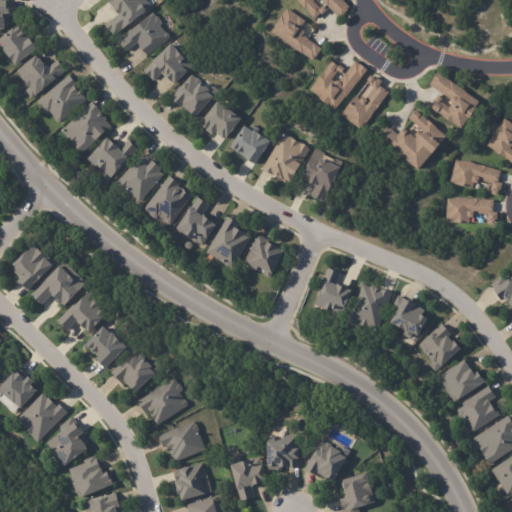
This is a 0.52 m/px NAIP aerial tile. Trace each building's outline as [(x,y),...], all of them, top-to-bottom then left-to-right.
[(13,0),(13,1),(14,1),(15,12),(13,13),(11,14),(12,23),(11,24),(11,25),(10,25),(10,29),(0,29),(0,0),(13,0)] [(109,23),(123,13),(118,8),(117,9),(111,1),(112,0),(148,0),(154,7),(133,24),(132,23),(116,36),(107,25),(109,23)] [(339,16),(324,0),(322,2),(320,0),(316,0),(315,1),(323,9),(326,7),(330,11),(325,16),(323,14),(317,19),(315,17),(315,18),(311,14),(311,13),(298,0),(345,0),(352,7),(350,9),(351,10),(344,16),(343,15),(341,18),(339,16)] [(306,22),(302,28),(307,32),(305,35),(310,39),(323,49),(318,57),(317,56),(314,60),(285,42),(286,41),(278,36),(272,33),(273,32),(271,31),(282,15),(282,14),(286,9),(287,9),(288,8),(307,20),(306,22)] [(150,56),(149,54),(144,48),(141,45),(142,44),(139,42),(129,51),(120,40),(131,31),(132,31),(155,12),(158,16),(159,16),(164,22),(163,23),(164,23),(162,25),(168,32),(169,32),(172,35),(171,37),(150,56)] [(29,34),(32,38),(33,37),(41,48),(19,65),(9,52),(5,55),(0,49),(0,47),(4,43),(2,40),(20,25),(22,28),(23,26),(29,34)] [(177,81),(175,82),(169,76),(167,78),(163,74),(156,81),(146,71),(156,61),(157,62),(175,44),(190,58),(188,59),(190,61),(190,63),(194,67),(191,71),(191,72),(180,84),(177,81)] [(58,62),(60,61),(68,72),(61,78),(62,79),(49,89),(49,90),(41,96),(40,95),(35,99),(28,91),(34,86),(29,79),(27,81),(24,80),(24,78),(24,76),(19,71),(28,64),(29,65),(41,55),(44,59),(45,58),(52,67),(58,62)] [(337,110),(331,105),(330,106),(321,99),(322,98),(311,89),(318,81),(317,81),(329,67),(328,66),(329,65),(331,66),(335,61),(342,67),(343,65),(349,71),(358,60),(363,65),(363,64),(371,70),(365,78),(364,77),(359,83),(360,83),(348,98),(348,97),(337,110)] [(466,131),(435,111),(440,103),(438,102),(441,97),(443,97),(444,95),(431,86),(440,73),(470,93),(469,94),(484,104),(480,110),(481,111),(475,121),(473,120),(466,131)] [(73,76),(79,84),(77,86),(90,100),(62,124),(61,123),(60,123),(59,122),(57,120),(52,113),(49,115),(49,114),(48,114),(44,109),(43,107),(40,103),(72,75),(73,76)] [(217,98),(200,117),(193,111),(194,111),(190,107),(186,112),(172,100),(193,76),(203,85),(205,83),(211,89),(213,86),(220,92),(216,97),(217,98)] [(380,79),(385,82),(382,86),(390,92),(373,115),(374,116),(368,124),(366,122),(361,129),(342,114),(356,95),(364,101),(366,98),(367,99),(375,88),(371,84),(372,82),(370,81),(374,76),(376,78),(377,76),(380,79)] [(94,103),(101,111),(108,120),(107,121),(112,127),(84,154),(63,131),(94,102),(94,103)] [(218,103),(225,109),(226,108),(243,120),(226,141),(216,133),(214,136),(206,130),(205,132),(198,126),(204,119),(205,120),(218,103)] [(450,137),(444,144),(446,146),(439,156),(436,153),(421,171),(404,157),(398,153),(399,152),(381,137),(390,127),(399,134),(402,132),(403,133),(407,129),(418,138),(424,130),(411,119),(418,110),(430,120),(439,127),(439,128),(450,137)] [(511,162),(505,158),(486,146),(504,118),(511,123),(511,162)] [(256,163),(244,155),(242,158),(238,155),(239,154),(230,147),(233,143),(234,144),(246,125),(254,131),(255,129),(273,141),(257,164),(256,163)] [(278,175),(273,173),(264,168),(286,132),(312,148),(304,162),(306,163),(299,175),(297,174),(292,181),(284,176),(283,178),(278,175)] [(129,141),(130,139),(141,149),(115,178),(100,165),(98,166),(90,159),(97,151),(98,152),(111,137),(123,148),(129,141)] [(314,195),(319,183),(314,181),(313,182),(303,178),(317,148),(346,162),(344,166),(346,167),(337,188),(335,187),(328,201),(314,195)] [(141,157),(149,164),(153,160),(162,168),(160,171),(164,175),(142,201),(119,182),(140,157),(141,157)] [(501,171),(500,175),(501,175),(499,183),(504,185),(501,197),(494,196),(495,192),(492,191),(494,184),(482,181),(481,185),(474,184),(473,189),(449,183),(455,160),(463,162),(464,160),(474,163),(474,164),(489,167),(489,168),(501,171)] [(172,177),(181,184),(179,186),(193,197),(172,226),(159,216),(157,219),(155,218),(151,215),(151,213),(146,209),(171,176),(172,177)] [(206,206),(201,214),(217,225),(208,239),(207,238),(202,246),(199,244),(198,245),(192,241),(193,238),(178,229),(192,207),(191,206),(196,198),(207,205),(206,206)] [(495,200),(495,204),(496,204),(496,213),(500,213),(500,224),(499,224),(499,227),(493,227),(493,223),(490,223),(490,214),(477,214),(477,219),(471,219),(471,223),(447,222),(447,199),(456,199),(456,198),(472,198),(472,199),(495,200)] [(231,216),(241,222),(237,229),(253,238),(236,267),(209,252),(230,216),(231,216)] [(262,236),(284,247),(283,248),(289,251),(277,274),(275,273),(273,277),(271,278),(267,276),(266,274),(267,271),(261,268),(260,271),(256,269),(254,269),(251,268),(251,266),(245,263),(260,235),(262,236)] [(30,289),(28,286),(29,285),(26,282),(26,283),(22,280),(23,279),(13,270),(17,265),(18,266),(19,265),(17,263),(34,244),(46,255),(47,255),(51,259),(52,258),(56,262),(55,263),(56,264),(32,290),(30,289)] [(50,296),(43,304),(33,295),(48,280),(48,281),(61,267),(62,265),(62,264),(64,261),(87,283),(65,305),(53,293),(50,296)] [(340,284),(341,285),(342,284),(346,285),(346,286),(356,290),(350,308),(345,306),(341,315),(317,305),(320,295),(319,295),(330,267),(342,272),(337,283),(340,284)] [(511,303),(508,298),(504,301),(497,289),(495,290),(491,285),(503,277),(506,282),(511,278),(511,303)] [(378,289),(380,290),(381,289),(393,294),(377,333),(359,325),(359,326),(348,322),(363,285),(371,289),(372,287),(378,289)] [(90,293),(112,315),(94,333),(85,324),(85,325),(80,320),(70,330),(64,324),(61,320),(75,306),(76,306),(89,293),(90,293)] [(399,297),(405,300),(405,298),(417,305),(416,307),(419,308),(425,311),(423,314),(431,318),(421,336),(413,331),(409,338),(402,334),(405,330),(392,322),(397,313),(389,308),(396,295),(399,297)] [(444,325),(452,334),(451,335),(458,343),(459,342),(466,349),(446,366),(445,365),(437,372),(431,365),(435,361),(429,354),(428,354),(427,354),(419,345),(443,324),(444,325)] [(106,326),(113,333),(114,332),(130,346),(109,368),(100,358),(100,357),(87,345),(106,326)] [(154,366),(156,368),(154,370),(159,375),(140,394),(134,387),(132,389),(125,381),(123,383),(114,373),(137,350),(147,360),(148,360),(154,366)] [(467,360),(474,371),(477,369),(480,374),(483,372),(490,384),(463,401),(462,399),(458,402),(455,402),(446,389),(447,389),(446,387),(445,387),(443,384),(443,382),(440,377),(467,360)] [(26,377),(29,379),(31,376),(37,381),(34,384),(41,391),(25,409),(24,408),(21,407),(15,414),(10,409),(10,408),(0,400),(6,393),(2,389),(17,372),(18,374),(21,371),(26,377)] [(155,418),(154,416),(156,414),(153,409),(148,413),(141,402),(176,378),(180,384),(181,384),(184,389),(183,390),(184,391),(181,393),(186,400),(188,400),(190,403),(189,406),(161,426),(155,418)] [(491,388),(497,397),(494,399),(504,414),(475,433),(463,416),(462,416),(459,411),(459,410),(458,408),(490,386),(491,388)] [(61,403),(69,412),(40,443),(31,434),(32,433),(19,421),(45,393),(50,398),(51,397),(58,404),(59,402),(61,403)] [(511,451),(493,464),(488,456),(487,456),(476,439),(511,416),(511,451)] [(81,430),(83,432),(78,435),(86,446),(85,446),(87,449),(65,465),(54,449),(52,451),(46,442),(62,431),(58,426),(71,417),(74,421),(75,421),(81,430)] [(171,448),(170,446),(165,448),(161,436),(196,421),(207,450),(177,462),(171,448)] [(296,466),(280,466),(280,470),(268,470),(268,464),(269,463),(267,440),(281,440),(281,435),(283,435),(283,434),(292,434),(292,435),(296,435),(296,439),(297,439),(297,447),(300,447),(300,458),(299,458),(299,466),(296,466)] [(320,438),(323,440),(323,439),(331,444),(332,444),(338,447),(340,443),(349,449),(345,454),(348,456),(334,479),(330,476),(329,478),(316,471),(315,473),(303,466),(311,452),(310,451),(319,437),(320,438)] [(246,457),(248,456),(250,465),(261,462),(265,477),(262,479),(247,483),(251,495),(238,498),(234,484),(235,484),(227,456),(236,454),(237,460),(246,457)] [(102,458),(108,474),(112,473),(117,486),(88,498),(88,497),(84,499),(82,498),(80,494),(79,494),(75,483),(73,476),(73,475),(71,469),(87,463),(86,461),(97,456),(98,459),(102,457),(102,458)] [(511,496),(511,497),(500,480),(497,482),(490,471),(493,469),(495,472),(511,460),(511,496)] [(208,495),(185,502),(183,495),(182,496),(175,472),(202,464),(205,476),(207,475),(212,493),(208,494),(208,495)] [(344,511),(344,509),(343,509),(339,494),(343,492),(342,487),(346,485),(345,484),(342,485),(341,481),(342,478),(369,470),(371,479),(369,480),(375,500),(370,502),(357,506),(359,511),(355,511),(344,511)] [(118,496),(121,507),(120,507),(121,511),(89,511),(89,509),(90,507),(88,502),(117,494),(118,496)] [(190,511),(189,505),(218,497),(222,511),(190,511)]
